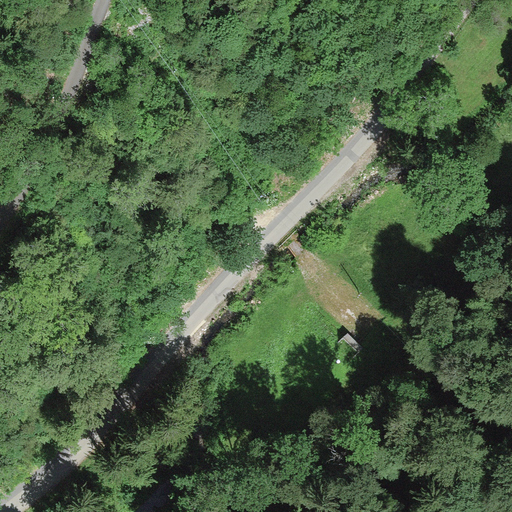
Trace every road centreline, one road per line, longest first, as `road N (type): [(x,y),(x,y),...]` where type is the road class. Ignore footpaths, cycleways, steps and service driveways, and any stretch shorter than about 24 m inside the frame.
road 1 (unclassified): [(470,0),(281,229),(60,469),(3,511)]
road 2 (track): [(103,0),(57,119),(0,216)]
